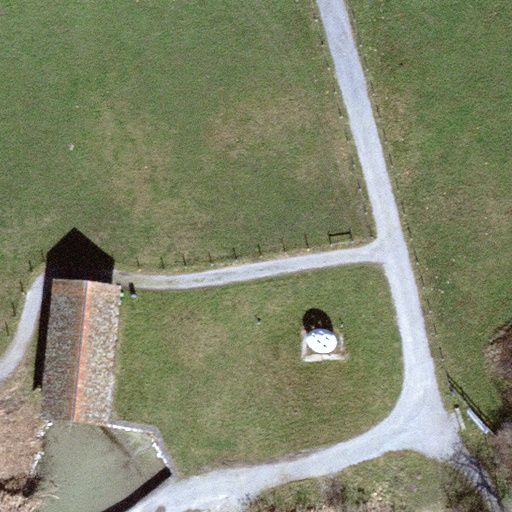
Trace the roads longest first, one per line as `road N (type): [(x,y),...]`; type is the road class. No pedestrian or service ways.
road 1 (track): [(332,0),(436,412),(498,511)]
road 2 (track): [(0,375),(12,365),(41,285),(55,274),(157,283),(394,250)]
road 3 (track): [(436,412),(382,453),(175,511)]
